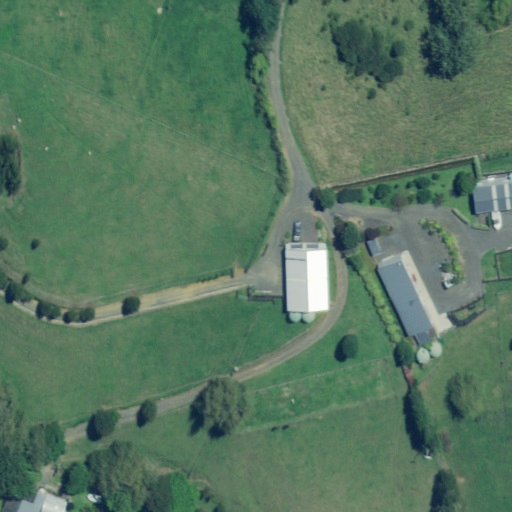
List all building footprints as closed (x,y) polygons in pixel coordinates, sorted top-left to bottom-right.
[(382,250),(376,237),(366,242),(372,255),(382,250)] [(330,304),(329,245),(286,246),(287,305),(330,304)] [(396,247),(375,256),(409,333),(415,330),(421,342),(446,331),(443,324),(438,326),(406,254),(400,257),(396,247)] [(460,282),(449,262),(438,269),(450,288),(460,282)] [(23,497),(10,492),(2,511),(63,511),(68,500),(27,485),(23,497)]
